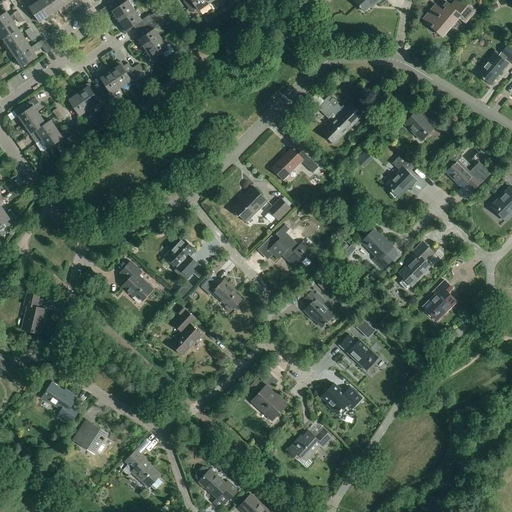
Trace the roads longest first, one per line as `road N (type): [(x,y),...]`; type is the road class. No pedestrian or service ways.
road 1 (unclassified): [(187,197),(328,60),(395,60)]
road 2 (residential): [(85,240),(58,359),(65,372),(163,434)]
road 3 (residential): [(269,338),(263,291),(187,197)]
road 4 (residential): [(163,434),(225,387),(269,338)]
road 5 (unclassified): [(395,60),(511,129)]
